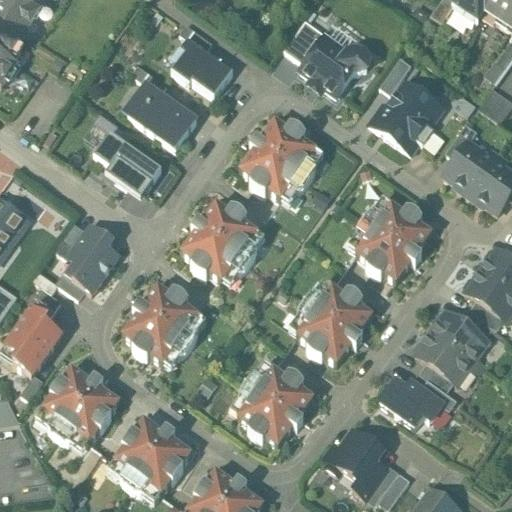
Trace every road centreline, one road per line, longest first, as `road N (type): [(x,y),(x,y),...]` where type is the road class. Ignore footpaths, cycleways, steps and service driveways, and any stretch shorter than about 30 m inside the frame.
road 1 (residential): [(271,83),(371,158),(448,238),(449,267),(348,416),(288,477),(252,485),(107,373),(93,348),(93,321),(155,247)]
road 2 (residential): [(155,247),(271,83)]
road 3 (residential): [(0,131),(155,247)]
road 4 (residential): [(393,441),(511,511)]
